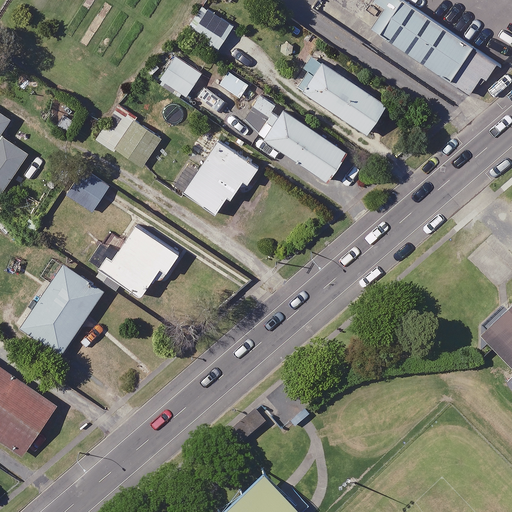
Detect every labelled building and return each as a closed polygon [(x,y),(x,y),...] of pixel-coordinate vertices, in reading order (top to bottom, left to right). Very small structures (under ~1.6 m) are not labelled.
[(511,0),(471,0),(451,29),(496,60),(501,63),(511,54),(511,0)] [(235,24),(207,4),(189,30),(217,49),(235,24)] [(478,82),(371,16),(351,49),(449,111),(478,82)] [(203,70),(175,52),(159,77),(187,95),(203,70)] [(339,79),(319,65),(304,88),(368,131),(388,102),(343,72),(339,79)] [(349,150),(284,106),(279,115),(273,111),(259,131),(329,179),(349,150)] [(163,136),(117,107),(99,135),(145,165),(163,136)] [(12,117),(0,109),(0,188),(3,191),(30,151),(2,132),(12,117)] [(260,166),(220,138),(185,189),(217,212),(229,195),(232,197),(245,178),(250,181),(260,166)] [(110,185),(85,168),(69,192),(93,209),(110,185)] [(180,252),(137,222),(123,242),(112,234),(93,260),(143,294),(157,274),(163,278),(180,252)] [(106,288),(65,260),(21,324),(62,352),(106,288)] [(511,309),(484,334),(511,365),(511,309)] [(58,403),(0,363),(0,437),(23,453),(58,403)] [(242,446),(270,417),(256,403),(228,431),(242,446)] [(258,511),(236,488),(210,511),(258,511)]
